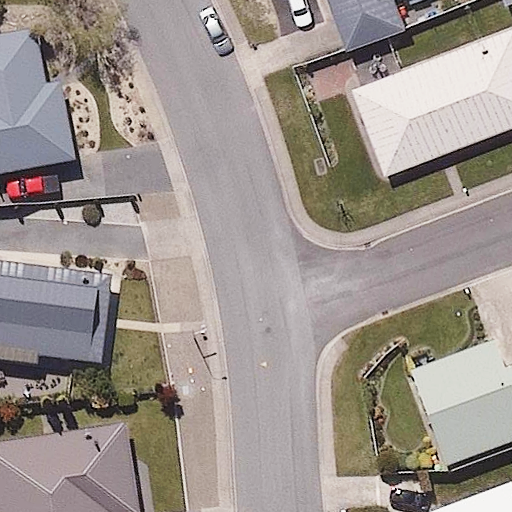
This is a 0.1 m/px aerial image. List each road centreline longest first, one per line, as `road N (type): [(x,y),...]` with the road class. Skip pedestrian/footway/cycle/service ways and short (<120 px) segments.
road 1 (residential): [(165,0),(219,121),(271,314)]
road 2 (residential): [(271,314),(511,222)]
road 3 (residential): [(271,314),(285,511)]
